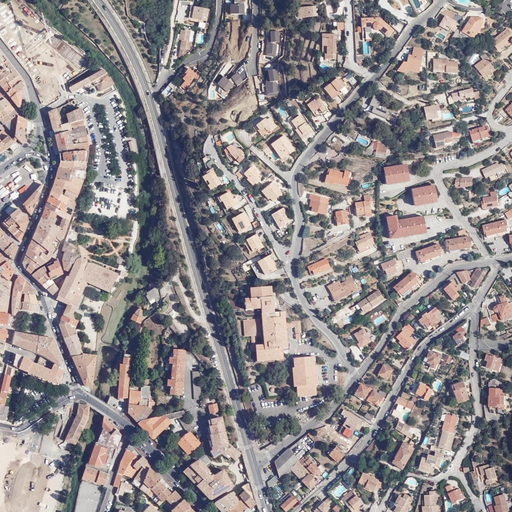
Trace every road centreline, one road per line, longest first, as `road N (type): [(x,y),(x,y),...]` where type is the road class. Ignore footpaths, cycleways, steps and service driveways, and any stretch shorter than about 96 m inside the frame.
road 1 (primary): [(150,100),(253,462)]
road 2 (residential): [(292,511),(373,433),(429,338),(475,302)]
road 3 (secondary): [(76,392),(41,295),(18,263),(48,188),(49,162)]
road 4 (residential): [(376,78),(297,171),(294,277)]
road 5 (residential): [(356,378),(401,311),(453,267),(493,261)]
road 6 (residential): [(511,137),(438,170),(442,194),(493,261)]
road 7 (unknown): [(16,35),(67,85),(87,62),(35,17)]
road 8 (residential): [(211,141),(294,277)]
road 9 (residential): [(253,462),(326,415),(356,378)]
road 10 (residential): [(294,277),(356,378)]
